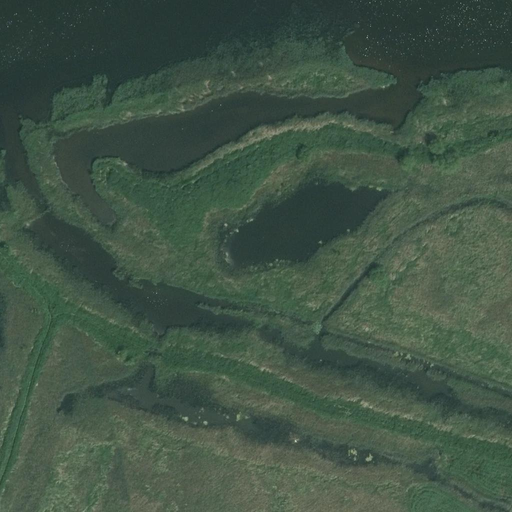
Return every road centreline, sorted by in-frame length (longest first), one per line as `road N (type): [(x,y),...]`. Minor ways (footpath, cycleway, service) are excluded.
road 1 (track): [(52,308),(141,349),(234,369),(335,408),(511,456)]
road 2 (track): [(511,133),(412,154),(296,144),(181,196),(141,195),(106,175)]
road 3 (track): [(0,469),(52,308)]
